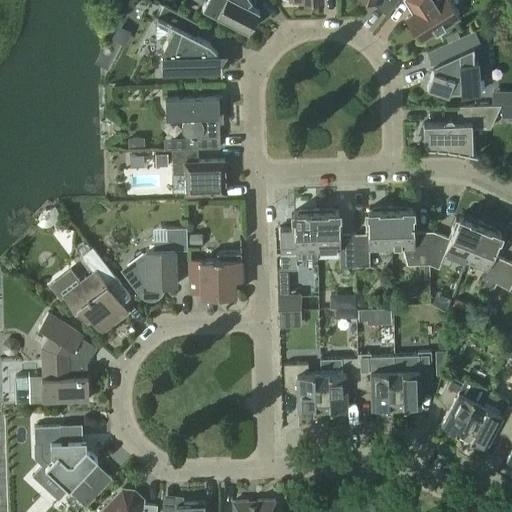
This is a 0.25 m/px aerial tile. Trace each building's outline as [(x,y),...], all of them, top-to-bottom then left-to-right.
[(205,0),(202,7),(248,31),(259,10),(250,5),(256,0),(205,0)] [(368,0),(388,14),(398,0),(368,0)] [(410,0),(415,3),(419,10),(408,17),(422,40),(460,17),(449,0),(410,0)] [(222,70),(222,66),(222,63),(221,60),(220,58),(220,55),(218,52),(217,50),(215,48),(213,46),(211,44),(209,42),(207,41),(192,33),(198,21),(165,4),(159,17),(168,22),(169,39),(164,47),(167,49),(167,53),(161,53),(162,72),(222,70)] [(448,42),(454,39),(460,36),(457,29),(445,35),(448,42)] [(433,68),(427,86),(449,93),(450,89),(460,89),(461,93),(480,92),(479,78),(479,77),(480,77),(480,76),(481,75),(482,74),(482,73),(482,72),(483,71),(483,70),(483,69),(482,68),(482,67),(482,66),(481,66),(481,65),(480,64),(479,63),(478,62),(478,59),(474,59),(473,46),(480,42),(475,30),(460,36),(454,39),(448,42),(427,51),(433,64),(433,68)] [(189,148),(198,148),(220,147),(219,122),(223,122),(222,95),(165,97),(166,116),(187,115),(188,117),(186,118),(185,119),(184,121),(183,122),(182,124),(182,126),(182,128),(182,130),(183,131),(184,133),(185,134),(187,135),(188,136),(189,148)] [(502,117),(511,116),(511,103),(501,104),(502,117)] [(458,122),(423,123),(424,142),(426,142),(426,145),(435,146),(445,147),(456,148),(466,150),(472,152),(472,128),(490,127),(501,104),(457,105),(458,122)] [(144,136),(128,136),(128,146),(144,145),(144,136)] [(198,148),(189,148),(172,149),(173,173),(185,173),(186,192),(226,191),(225,159),(198,160),(198,148)] [(155,152),(156,165),(168,164),(168,152),(155,152)] [(391,247),(390,205),(373,206),(373,208),(368,209),(368,211),(365,211),(366,225),(368,225),(369,232),(354,233),(355,266),(370,265),(369,247),(391,247)] [(407,205),(390,205),(391,247),(403,246),(408,264),(429,264),(428,230),(413,231),(413,223),(416,223),(415,209),(413,210),(413,207),(407,207),(407,205)] [(333,207),(316,208),(317,249),(340,248),(340,266),(355,266),(354,233),(339,233),(339,226),(342,226),(341,212),(339,212),(339,209),(333,210),(333,207)] [(318,257),(317,249),(316,208),(299,208),(299,211),(294,211),(294,213),(291,213),(292,227),(294,227),(295,235),(280,235),(281,268),(296,268),(296,258),(318,257)] [(456,255),(466,259),(481,221),(465,215),(464,217),(459,215),(458,217),(456,216),(451,229),(453,230),(451,237),(433,230),(428,230),(429,264),(439,267),(441,261),(449,264),(456,255)] [(497,227),(481,221),(466,259),(486,267),(480,283),(493,289),(497,283),(508,260),(492,254),(495,247),(497,248),(503,235),(500,234),(501,232),(496,230),(497,227)] [(126,269),(142,291),(144,292),(145,293),(146,294),(148,295),(150,295),(151,295),(153,295),(155,294),(156,293),(157,292),(159,291),(159,290),(160,288),(161,286),(161,285),(176,284),(175,248),(187,248),(187,226),(166,227),(166,238),(153,239),(153,249),(145,249),(146,255),(126,269)] [(202,244),(201,232),(189,233),(190,245),(202,244)] [(60,298),(64,294),(75,309),(78,307),(87,318),(91,316),(102,331),(127,311),(106,284),(116,276),(93,246),(81,255),(91,269),(79,279),(70,267),(49,284),(60,298)] [(217,259),(188,260),(189,292),(201,292),(201,294),(236,293),(235,277),(242,276),(241,251),(217,251),(217,259)] [(511,284),(511,262),(508,260),(497,283),(509,289),(511,284)] [(277,293),(277,309),(300,309),(300,292),(277,293)] [(329,293),(330,306),(356,306),(355,292),(329,293)] [(467,314),(471,303),(455,296),(451,307),(467,314)] [(496,308),(488,304),(482,315),(490,319),(496,308)] [(358,319),(371,319),(371,307),(358,307),(358,319)] [(29,374),(30,401),(89,399),(88,375),(84,375),(83,354),(74,349),(83,334),(48,311),(38,327),(53,336),(46,348),(47,376),(41,377),(41,374),(29,374)] [(476,328),(470,338),(485,345),(490,335),(476,328)] [(448,349),(436,349),(436,373),(440,373),(448,349)] [(410,404),(420,404),(420,383),(432,382),(431,350),(418,351),(418,353),(394,354),(395,369),(396,410),(404,410),(410,404)] [(359,385),(371,385),(371,406),(383,405),(389,410),(396,410),(395,369),(394,354),(371,355),(371,352),(357,353),(357,357),(359,385)] [(323,413),(331,412),(336,407),(347,406),(346,385),(359,385),(357,357),(321,358),(321,372),(323,413)] [(321,372),(308,372),(308,362),(284,363),(285,387),(297,387),(298,408),(309,408),(316,413),(323,413),(321,372)] [(455,434),(461,437),(477,408),(487,388),(467,377),(464,382),(451,374),(439,396),(452,403),(441,421),(451,427),(455,434)] [(487,388),(477,408),(461,437),(468,441),(476,440),(485,445),(495,426),(506,432),(511,419),(511,407),(506,404),(508,399),(487,388)] [(42,463),(32,473),(58,497),(67,487),(69,488),(86,504),(112,477),(94,461),(97,457),(86,447),(86,439),(61,439),(60,424),(34,425),(35,441),(35,456),(42,463)] [(156,511),(158,504),(140,502),(133,496),(134,490),(123,489),(100,511),(156,511)] [(234,511),(276,511),(276,499),(234,501),(234,511)] [(162,503),(160,511),(205,511),(205,502),(162,503)]
